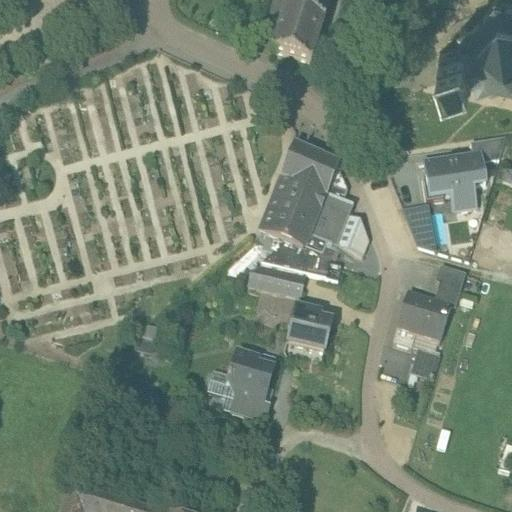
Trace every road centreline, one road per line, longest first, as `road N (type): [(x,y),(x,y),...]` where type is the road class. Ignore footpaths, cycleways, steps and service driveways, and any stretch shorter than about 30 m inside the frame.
road 1 (residential): [(464,511),(398,479),(374,449),(370,372),(389,264),(349,162),(305,104),(166,27)]
road 2 (residential): [(166,27),(125,53),(16,90),(0,103)]
road 3 (unknown): [(374,449),(232,503)]
road 4 (unknown): [(511,259),(471,243),(389,264)]
